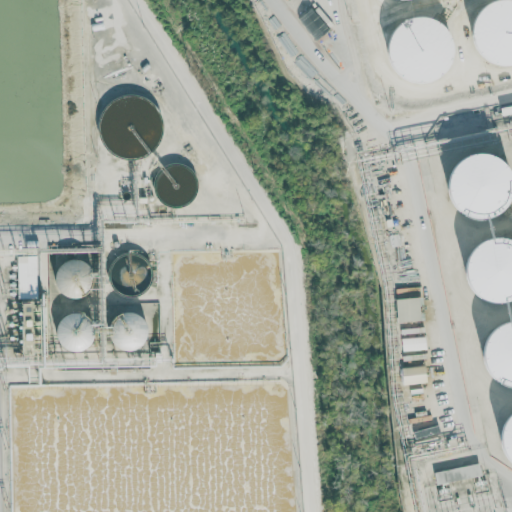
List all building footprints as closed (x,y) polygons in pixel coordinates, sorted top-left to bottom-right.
[(496,0),(511,0),(511,63),(511,64),(500,64),(490,60),(481,53),(475,44),(473,33),(474,23),(479,13),(486,5),(496,0)] [(300,21),(316,41),(331,28),(315,9),(300,21)] [(409,16),(420,14),(430,16),(440,21),(447,30),(452,40),(452,51),(449,61),(443,70),(435,77),(424,80),(413,80),(403,76),(394,69),(389,60),(386,50),(387,39),(392,29),(399,21),(409,16)] [(162,99),(106,98),(104,155),(161,156),(162,99)] [(471,155),(482,153),(493,155),(503,160),(510,168),(511,173),(511,200),(506,209),(497,216),(487,219),(476,219),(465,215),(457,208),(451,199),(449,188),(450,177),(454,168),(462,160),(471,155)] [(165,210),(200,198),(188,162),(153,174),(165,210)] [(488,237),(499,236),(510,238),(511,239),(511,298),(503,302),(492,302),(482,298),(474,291),(468,282),(465,271),(466,260),(471,250),(478,242),(488,237)] [(19,256),(19,299),(39,299),(38,256),(19,256)] [(398,299),(399,322),(423,321),(422,298),(398,299)] [(95,314),(62,315),(63,350),(97,349),(95,314)] [(504,324),(511,322),(511,388),(508,388),(498,384),(489,377),(483,368),(481,357),(482,347),(486,337),(494,329),(504,324)] [(125,349),(151,349),(150,328),(138,328),(138,337),(124,337),(125,349)] [(402,350),(426,350),(425,337),(402,338),(402,350)] [(429,383),(428,366),(404,367),(405,384),(429,383)] [(511,462),(510,461),(504,452),(502,441),(503,430),(507,420),(511,415),(511,462)] [(436,473),(439,485),(484,475),(481,463),(436,473)]
